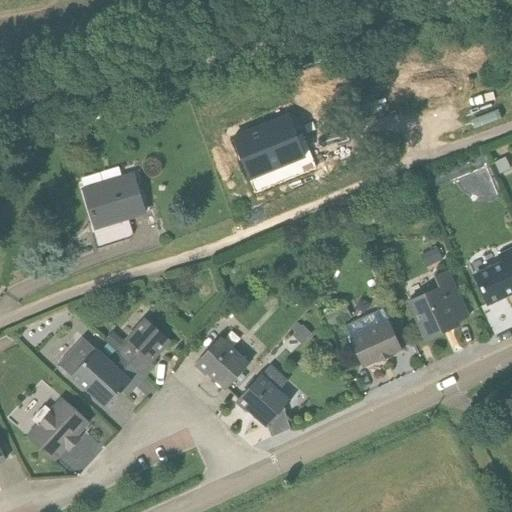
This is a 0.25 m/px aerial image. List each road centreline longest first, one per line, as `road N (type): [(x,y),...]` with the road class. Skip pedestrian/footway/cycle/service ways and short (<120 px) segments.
road 1 (unclassified): [(451,162),(215,260),(0,333)]
road 2 (unclassified): [(511,372),(237,496)]
road 3 (residential): [(237,496),(217,460),(189,436),(167,439),(104,485),(46,511)]
